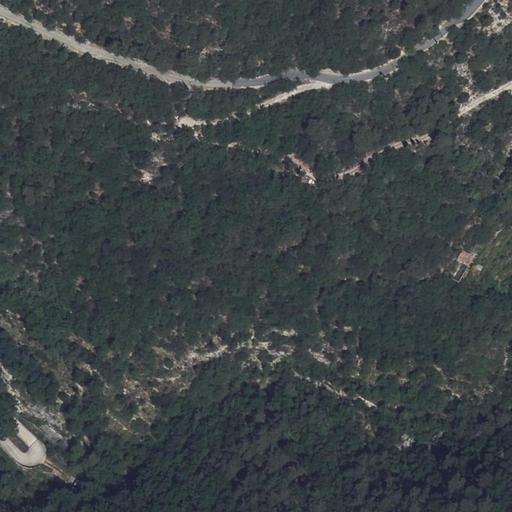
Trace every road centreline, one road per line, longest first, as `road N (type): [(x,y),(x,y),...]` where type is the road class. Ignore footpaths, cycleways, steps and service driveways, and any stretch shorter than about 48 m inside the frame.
road 1 (unclassified): [(476,0),(380,72),(213,85),(181,82),(0,12)]
road 2 (track): [(511,82),(420,139),(317,179),(291,156),(207,142),(198,123),(236,117),(331,77)]
